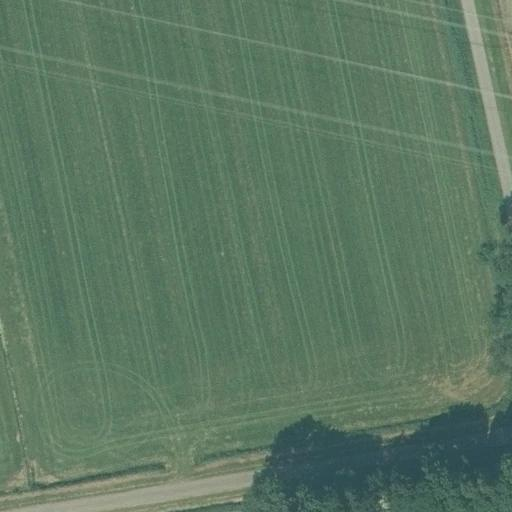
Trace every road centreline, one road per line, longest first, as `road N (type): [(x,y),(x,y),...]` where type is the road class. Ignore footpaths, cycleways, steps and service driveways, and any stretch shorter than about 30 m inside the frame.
road 1 (unclassified): [(46,511),(511,435)]
road 2 (unclassified): [(511,215),(465,0)]
